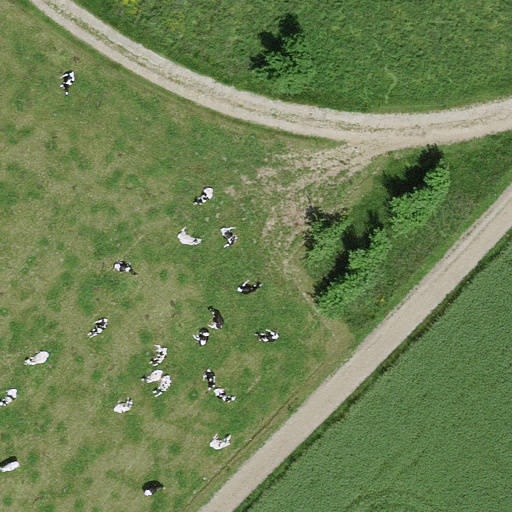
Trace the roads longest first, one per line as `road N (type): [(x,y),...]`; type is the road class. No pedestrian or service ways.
road 1 (track): [(45,0),(151,70),(303,120),(434,128),(511,113)]
road 2 (track): [(511,207),(224,511)]
